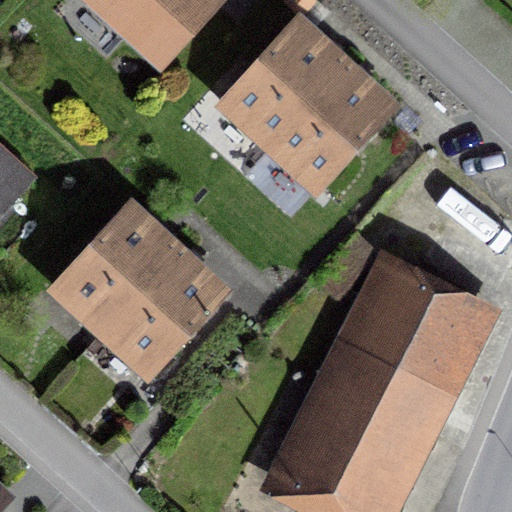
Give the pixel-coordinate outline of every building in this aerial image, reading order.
[(85,0),(159,67),(219,0),(85,0)] [(268,144),(348,59),(297,11),(216,96),(268,144)] [(348,59),(268,144),(317,190),(397,104),(348,59)] [(0,215),(38,175),(0,139),(0,215)] [(104,330),(177,249),(123,201),(50,281),(104,330)] [(357,230),(313,273),(334,294),(378,251),(357,230)] [(177,249),(104,330),(148,369),(221,289),(177,249)] [(401,270),(294,490),(339,511),(371,511),(472,305),(401,270)] [(0,483),(0,502),(9,492),(0,483)]
